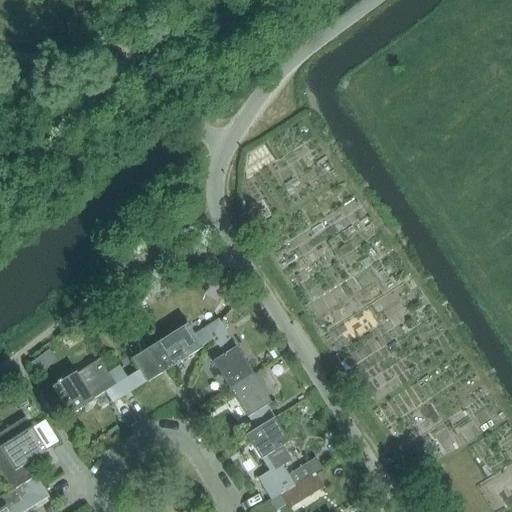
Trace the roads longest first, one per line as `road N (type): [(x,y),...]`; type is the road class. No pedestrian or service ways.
road 1 (residential): [(405,511),(235,253),(220,202),(225,155)]
road 2 (unclassified): [(225,155),(277,77),(378,0)]
road 3 (residential): [(201,463),(175,440),(142,444),(112,466),(101,488),(103,511)]
